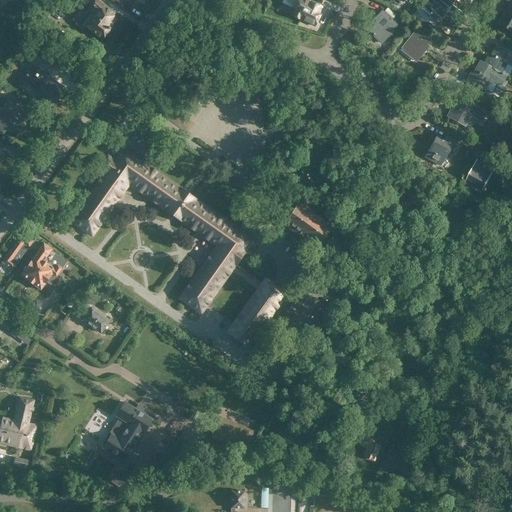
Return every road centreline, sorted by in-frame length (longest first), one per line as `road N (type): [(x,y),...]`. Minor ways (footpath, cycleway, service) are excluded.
road 1 (residential): [(0,233),(172,0)]
road 2 (residential): [(328,71),(409,127),(426,115),(480,0)]
road 3 (residential): [(328,71),(203,0)]
